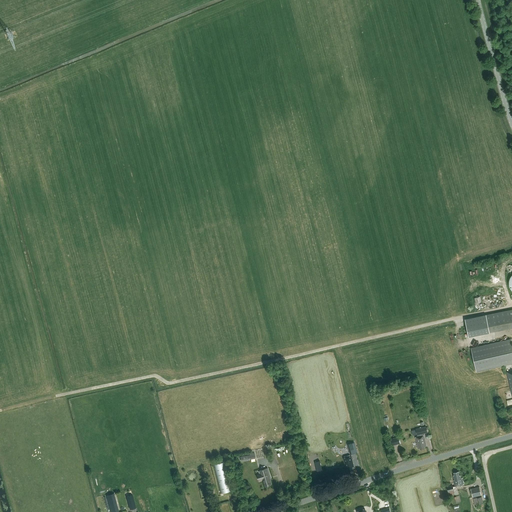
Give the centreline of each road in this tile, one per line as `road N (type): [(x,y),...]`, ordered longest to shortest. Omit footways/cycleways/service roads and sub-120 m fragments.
road 1 (tertiary): [(274,511),(511,435)]
road 2 (tertiary): [(511,120),(477,0)]
